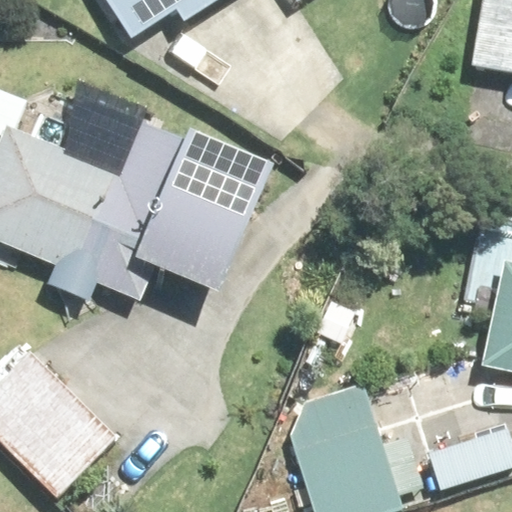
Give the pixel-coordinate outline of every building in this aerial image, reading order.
[(110,0),(147,62),(251,0),(110,0)] [(511,0),(492,0),(480,86),(511,90),(511,0)] [(131,168),(22,127),(0,180),(0,243),(69,272),(61,290),(108,309),(115,292),(160,311),(174,276),(252,307),(303,183),(151,120),(131,168)] [(504,310),(491,378),(511,381),(511,246),(483,241),(470,304),(504,310)] [(130,450),(40,359),(0,398),(0,439),(70,510),(130,450)] [(375,390),(292,419),(324,511),(406,511),(415,509),(375,390)]
